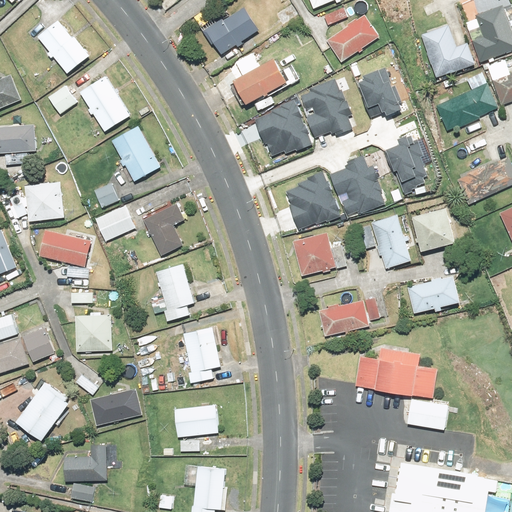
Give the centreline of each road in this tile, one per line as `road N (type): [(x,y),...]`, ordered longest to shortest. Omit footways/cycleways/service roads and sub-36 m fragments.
road 1 (residential): [(109,0),(209,140),(251,229),(272,296),(277,511)]
road 2 (unknown): [(445,265),(272,296)]
